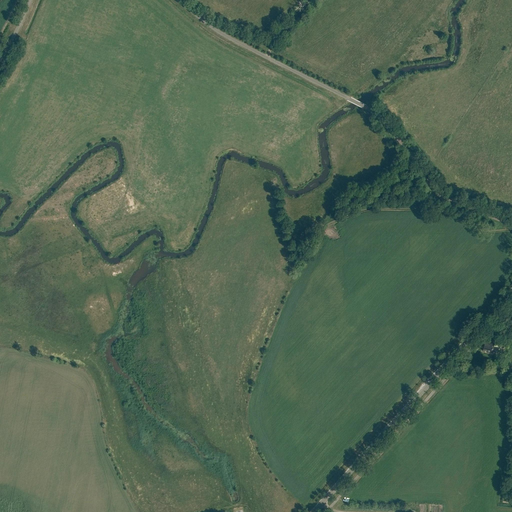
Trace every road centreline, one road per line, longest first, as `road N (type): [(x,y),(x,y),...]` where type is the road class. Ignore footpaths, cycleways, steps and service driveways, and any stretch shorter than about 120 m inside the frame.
road 1 (unclassified): [(511,225),(443,198),(363,105),(240,44),(178,0)]
road 2 (secondary): [(315,511),(511,292)]
